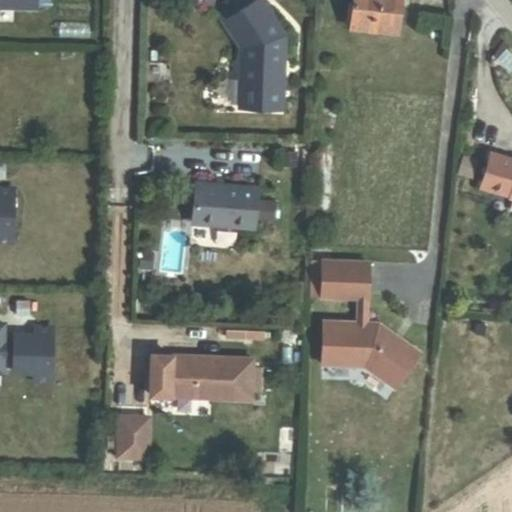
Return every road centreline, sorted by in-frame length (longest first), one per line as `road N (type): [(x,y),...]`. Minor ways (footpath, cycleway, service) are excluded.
road 1 (unknown): [(459,0),(421,312)]
road 2 (residential): [(124,0),(119,176)]
